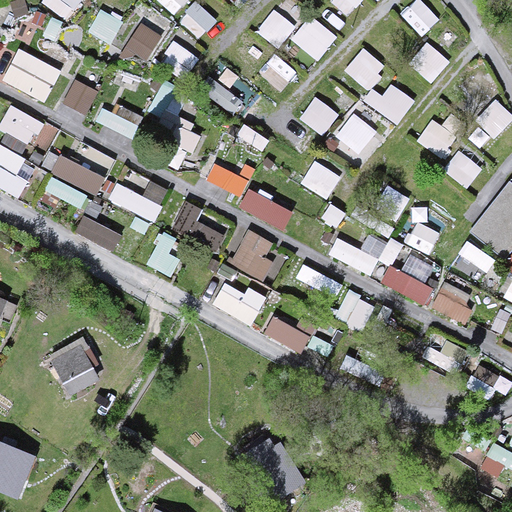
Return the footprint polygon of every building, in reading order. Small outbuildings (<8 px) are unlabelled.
[(48,0),(47,6),(75,14),(78,0),(48,0)] [(160,0),(175,13),(187,0),(160,0)] [(198,1),(181,19),(200,36),(217,18),(198,1)] [(104,8),(91,29),(111,41),(124,20),(104,8)] [(281,43),(296,24),(276,8),(260,27),(281,43)] [(319,58),(339,33),(312,13),(293,38),(319,58)] [(146,61),(164,34),(143,19),(124,47),(146,61)] [(184,71),(196,59),(177,39),(165,51),(184,71)] [(426,41),(413,64),(436,79),(450,56),(426,41)] [(20,45),(3,77),(46,100),(63,68),(20,45)] [(365,45),(345,68),(369,88),(388,65),(365,45)] [(481,107),(503,87),(480,62),(458,82),(481,107)] [(397,123),(416,100),(389,77),(369,101),(397,123)] [(75,78),(66,103),(89,111),(98,86),(75,78)] [(164,79),(149,112),(182,127),(174,144),(192,153),(203,128),(179,117),(191,91),(164,79)] [(318,95),(302,115),(323,132),(340,112),(318,95)] [(464,182),(511,119),(511,109),(497,98),(444,167),(464,182)] [(104,105),(98,119),(129,134),(135,120),(104,105)] [(336,135),(361,153),(379,129),(354,111),(336,135)] [(444,158),(460,138),(434,118),(418,138),(444,158)] [(49,122),(34,142),(43,148),(57,128),(49,122)] [(11,131),(4,140),(26,155),(32,146),(11,131)] [(29,178),(18,172),(26,156),(0,141),(0,183),(20,194),(29,178)] [(51,171),(97,192),(107,171),(61,150),(51,171)] [(317,157),(302,180),(328,197),(343,174),(317,157)] [(215,159),(206,178),(239,193),(248,175),(215,159)] [(51,174),(46,188),(83,204),(89,190),(51,174)] [(166,201),(172,187),(148,178),(143,192),(166,201)] [(110,195),(155,221),(164,205),(119,179),(110,195)] [(511,240),(511,187),(504,181),(466,232),(499,257),(511,240)] [(251,184),(240,204),(285,228),(296,208),(251,184)] [(200,216),(205,204),(186,197),(173,228),(219,247),(227,227),(200,216)] [(85,214),(78,232),(117,246),(123,229),(85,214)] [(409,245),(434,251),(441,226),(415,220),(409,245)] [(248,228),(230,261),(270,283),(288,249),(248,228)] [(373,272),(379,257),(394,263),(403,244),(370,229),(363,246),(339,235),(330,253),(373,272)] [(150,262),(167,269),(181,241),(164,233),(150,262)] [(401,247),(383,280),(428,304),(437,286),(427,281),(435,265),(401,247)] [(214,303),(253,322),(266,296),(227,277),(214,303)] [(354,322),(363,296),(349,290),(339,316),(354,322)] [(134,314),(125,310),(122,317),(132,320),(134,314)] [(272,314),(266,337),(308,347),(315,320),(299,316),(298,320),(272,314)] [(82,344),(53,357),(68,389),(97,375),(82,344)] [(289,487),(265,438),(227,456),(251,506),(289,487)] [(483,466),(502,473),(505,463),(511,465),(511,447),(493,441),(483,466)] [(32,455),(0,443),(0,485),(20,492),(32,455)]
